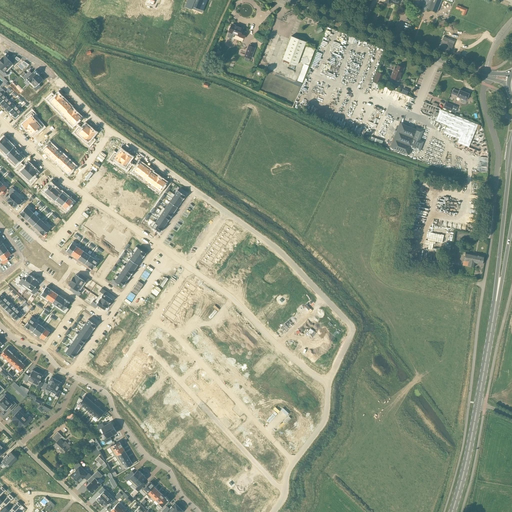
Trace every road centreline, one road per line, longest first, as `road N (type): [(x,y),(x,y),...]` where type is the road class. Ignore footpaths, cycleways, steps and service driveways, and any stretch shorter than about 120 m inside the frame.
road 1 (residential): [(226,213),(282,251),(350,324),(327,385)]
road 2 (tertiary): [(472,71),(287,0)]
road 3 (residential): [(189,266),(327,385)]
road 4 (residential): [(198,511),(169,470),(142,452),(102,391)]
road 5 (unclassified): [(490,229),(498,154),(483,101),(486,77)]
road 6 (primary): [(511,149),(495,301)]
road 7 (residential): [(1,39),(41,65),(112,133)]
